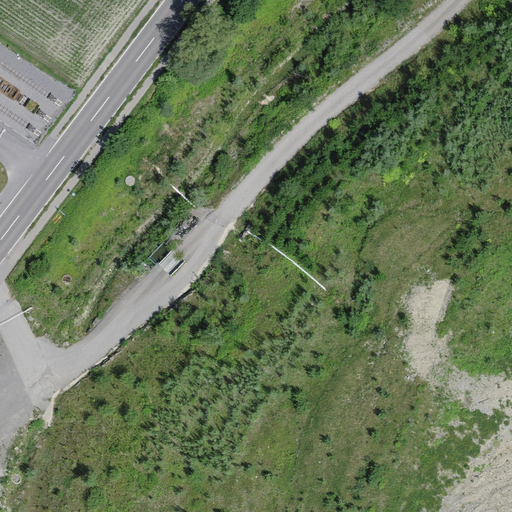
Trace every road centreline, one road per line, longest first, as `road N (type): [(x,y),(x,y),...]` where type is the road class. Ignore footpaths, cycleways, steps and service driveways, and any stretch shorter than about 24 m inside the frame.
road 1 (track): [(99,346),(158,301),(303,140),(415,53),(465,0)]
road 2 (track): [(316,0),(35,358)]
road 3 (secondary): [(0,247),(188,0)]
